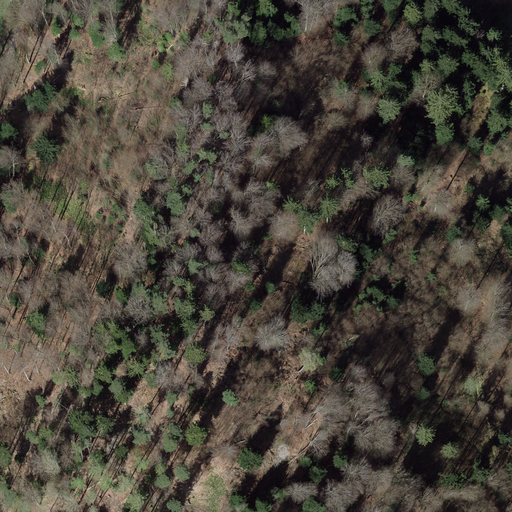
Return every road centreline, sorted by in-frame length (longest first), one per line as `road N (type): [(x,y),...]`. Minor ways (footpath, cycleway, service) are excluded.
road 1 (track): [(511,504),(494,465),(474,366),(475,306),(450,254),(328,130),(284,50)]
road 2 (track): [(166,511),(109,454),(121,429),(137,424),(153,432),(164,451),(166,497)]
road 3 (track): [(0,113),(13,96),(27,23),(44,0)]
